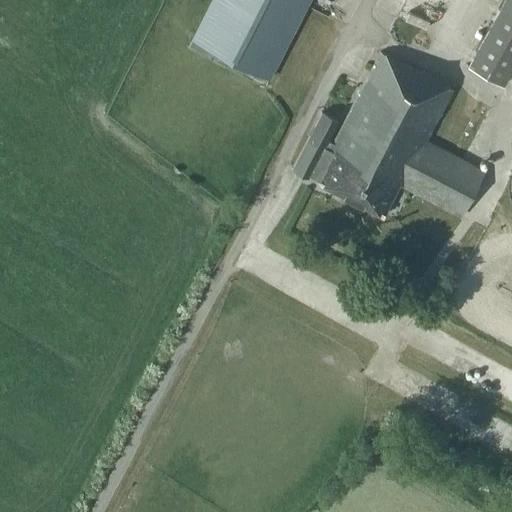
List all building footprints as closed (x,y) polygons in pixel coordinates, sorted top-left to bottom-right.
[(211,0),(191,40),(267,78),(306,0),(211,0)] [(421,0),(410,0),(404,11),(430,24),(438,9),(421,0)] [(511,0),(500,0),(466,63),(502,83),(511,64),(511,0)] [(281,78),(303,89),(312,72),(314,74),(333,35),(309,23),(281,78)] [(330,142),(326,140),(336,121),(320,112),(291,169),(307,177),(308,175),(319,180),(317,182),(390,220),(401,198),(392,194),(397,184),(457,215),(481,170),(424,141),(451,89),(378,51),(330,142)] [(435,144),(460,157),(485,110),(460,97),(435,144)]
